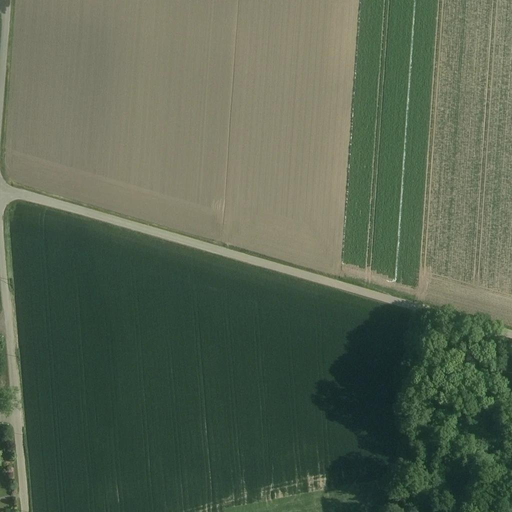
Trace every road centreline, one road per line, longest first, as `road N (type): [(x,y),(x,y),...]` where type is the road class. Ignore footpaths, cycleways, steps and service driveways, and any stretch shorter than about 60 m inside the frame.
road 1 (unclassified): [(0,194),(511,333)]
road 2 (unclassified): [(25,511),(0,249)]
